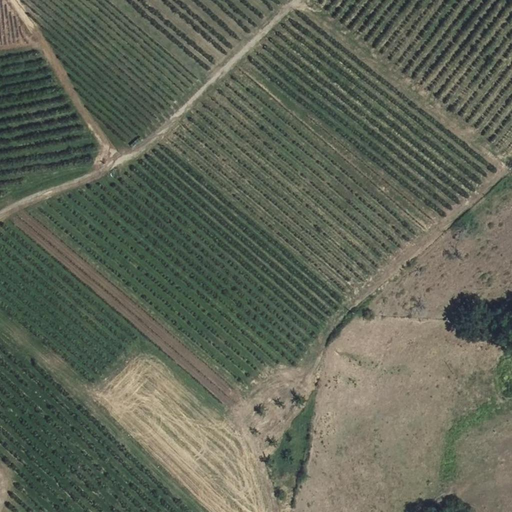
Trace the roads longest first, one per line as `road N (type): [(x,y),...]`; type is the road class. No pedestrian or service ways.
road 1 (track): [(297,0),(117,163)]
road 2 (unclassified): [(0,219),(117,163)]
